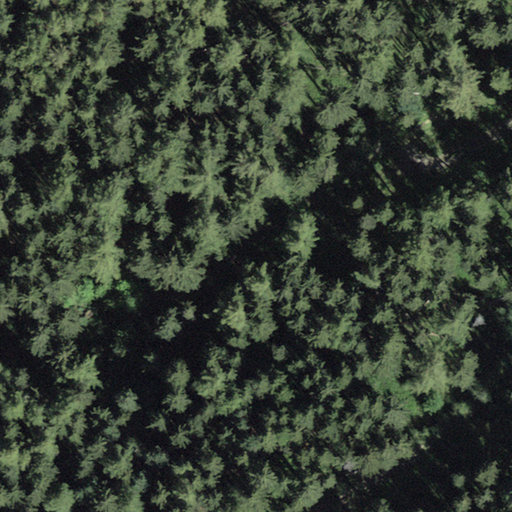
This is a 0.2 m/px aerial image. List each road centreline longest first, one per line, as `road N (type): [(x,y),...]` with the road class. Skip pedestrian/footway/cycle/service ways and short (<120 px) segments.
road 1 (track): [(511,57),(407,152),(415,169),(435,170),(511,128)]
road 2 (track): [(511,371),(467,418),(323,511)]
